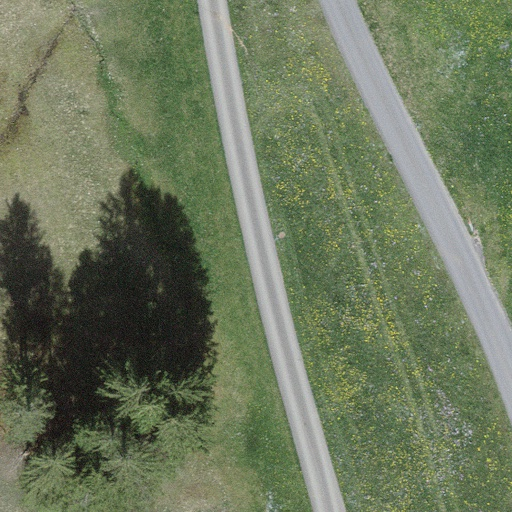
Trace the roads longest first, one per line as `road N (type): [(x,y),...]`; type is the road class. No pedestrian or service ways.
road 1 (track): [(214,0),(280,349),(321,511)]
road 2 (unclassified): [(511,376),(339,0)]
